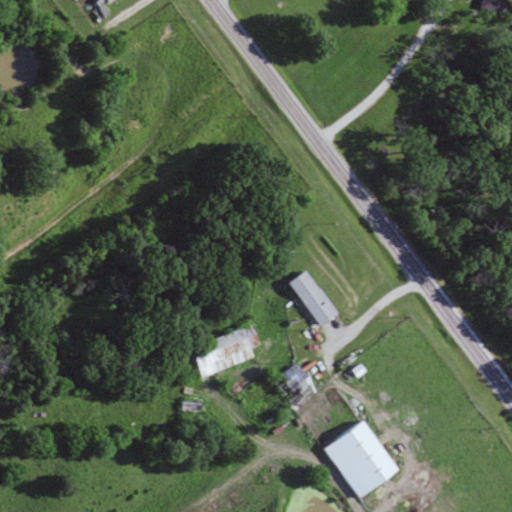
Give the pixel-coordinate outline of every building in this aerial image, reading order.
[(99,16),(106,12),(98,0),(96,0),(91,4),(99,16)] [(316,326),(334,313),(303,269),(285,282),(316,326)] [(197,375),(251,358),(248,348),(257,345),(250,324),(188,344),(197,375)] [(268,384),(292,407),(314,385),(290,362),(268,384)] [(319,445),(353,498),(395,471),(361,418),(319,445)]
